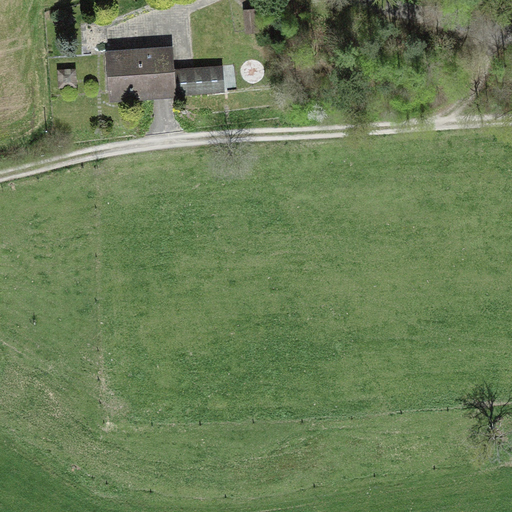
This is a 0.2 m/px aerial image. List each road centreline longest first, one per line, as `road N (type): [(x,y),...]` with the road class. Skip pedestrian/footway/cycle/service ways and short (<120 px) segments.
road 1 (track): [(0,176),(151,143),(511,120)]
road 2 (unclassified): [(511,31),(377,0)]
